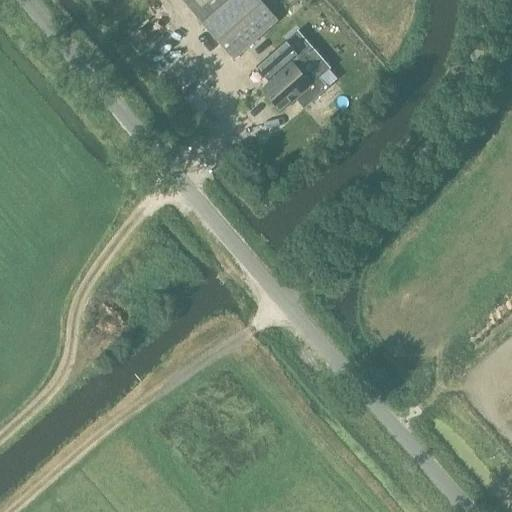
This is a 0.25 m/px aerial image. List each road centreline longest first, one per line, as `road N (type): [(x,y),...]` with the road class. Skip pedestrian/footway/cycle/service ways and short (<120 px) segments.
road 1 (unclassified): [(466,511),(22,0)]
road 2 (track): [(0,437),(58,381),(84,282),(134,217),(179,179)]
